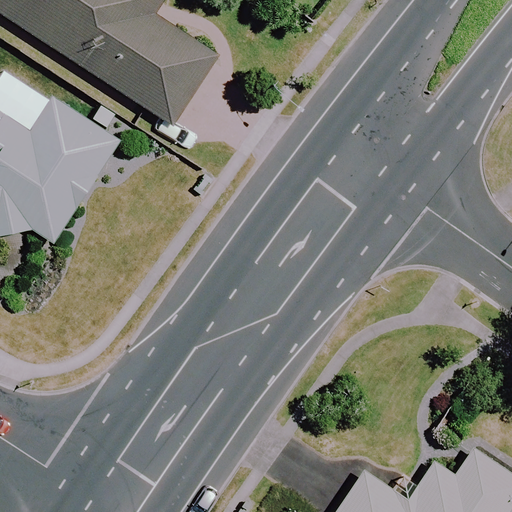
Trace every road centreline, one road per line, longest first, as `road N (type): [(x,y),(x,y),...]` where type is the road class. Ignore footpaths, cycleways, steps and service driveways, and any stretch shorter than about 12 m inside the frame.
road 1 (secondary): [(79,490),(329,132)]
road 2 (secondary): [(390,183),(162,511)]
road 3 (secondary): [(511,34),(390,183)]
road 4 (secondary): [(329,132),(433,0)]
road 5 (residential): [(390,183),(511,270)]
